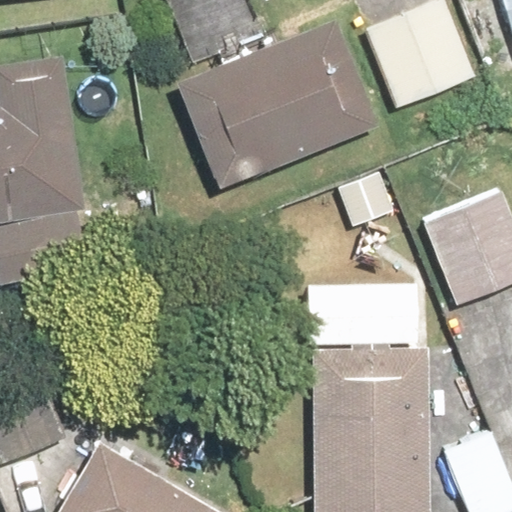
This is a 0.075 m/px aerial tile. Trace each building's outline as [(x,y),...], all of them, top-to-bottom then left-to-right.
[(236,0),(179,0),(169,4),(190,62),(251,40),(236,0)] [(443,0),(440,0),(366,28),(395,105),(472,76),(443,0)] [(511,0),(500,0),(511,39),(511,0)] [(344,16),(175,79),(217,189),(385,126),(344,16)] [(0,219),(85,207),(63,56),(0,64),(0,219)] [(511,121),(494,165),(511,171),(511,121)] [(511,194),(509,186),(422,220),(455,301),(511,277),(511,194)] [(431,511),(428,345),(314,347),(316,511),(431,511)] [(38,356),(0,369),(0,459),(66,437),(38,356)] [(511,479),(492,427),(442,446),(468,511),(504,511),(511,509),(511,479)] [(224,511),(96,440),(55,511),(224,511)]
